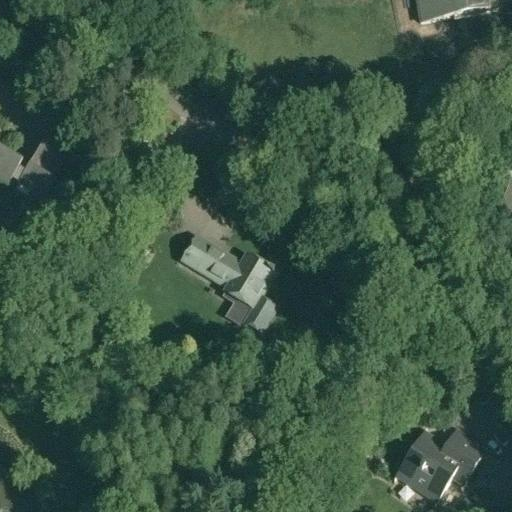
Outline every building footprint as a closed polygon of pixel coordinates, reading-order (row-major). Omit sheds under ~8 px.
[(511,0),(415,0),(421,27),(443,23),(490,14),(490,10),(508,11),(507,15),(511,14),(511,0)] [(415,105),(418,115),(420,124),(421,125),(437,120),(434,111),(431,100),(415,105)] [(37,207),(46,193),(69,156),(46,141),(24,177),(17,172),(21,165),(0,151),(0,184),(7,188),(10,183),(18,187),(14,193),(37,207)] [(148,160),(124,162),(125,185),(149,184),(148,160)] [(493,228),(511,235),(511,213),(500,208),(493,228)] [(246,256),(241,264),(196,237),(180,265),(224,292),(222,295),(251,313),(242,328),(263,339),(279,311),(263,302),(279,276),(246,256)] [(485,455),(462,441),(464,437),(456,433),(446,450),(424,436),(396,480),(437,506),(448,489),(460,496),(485,455)] [(216,472),(208,471),(206,480),(214,482),(216,472)] [(245,499),(228,496),(227,503),(244,506),(245,499)]
